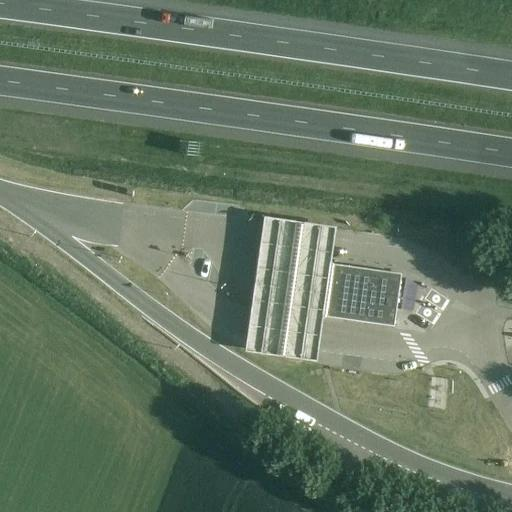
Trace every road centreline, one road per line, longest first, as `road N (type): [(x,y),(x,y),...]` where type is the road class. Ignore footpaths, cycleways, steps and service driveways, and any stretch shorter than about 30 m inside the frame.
road 1 (motorway): [(511,76),(0,3)]
road 2 (motorway): [(0,81),(511,153)]
